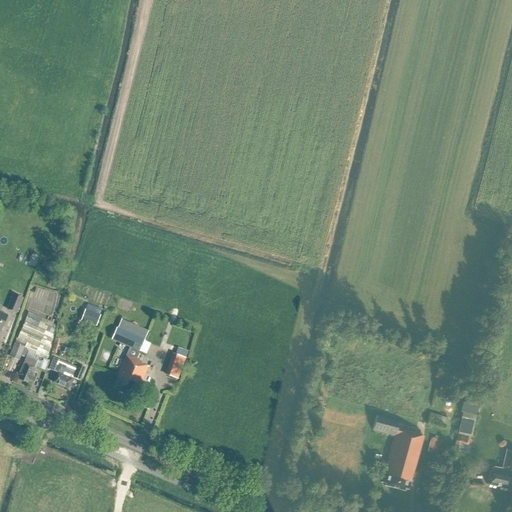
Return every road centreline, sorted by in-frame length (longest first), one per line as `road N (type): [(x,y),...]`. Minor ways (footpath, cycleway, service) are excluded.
road 1 (secondary): [(0,387),(184,468)]
road 2 (secondary): [(297,511),(184,468)]
